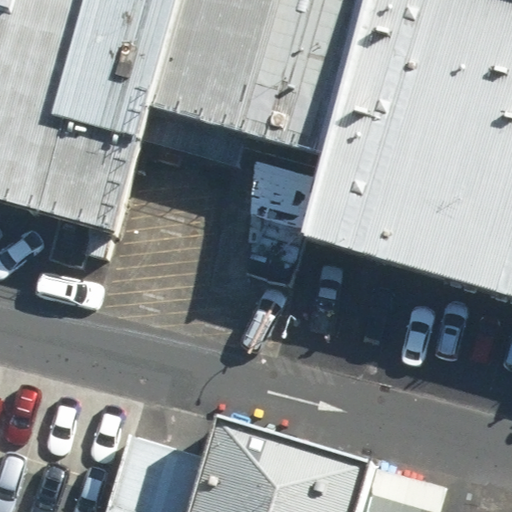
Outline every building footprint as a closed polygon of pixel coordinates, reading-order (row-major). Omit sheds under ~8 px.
[(0,0),(0,216),(108,245),(140,121),(170,129),(217,142),(317,169),(359,0),(0,0)] [(359,0),(317,169),(296,253),(377,278),(511,319),(511,13),(462,0),(359,0)] [(206,458),(188,511),(362,511),(376,467),(219,418),(206,458)] [(105,511),(188,511),(206,458),(130,434),(105,511)] [(362,511),(445,511),(452,491),(376,467),(362,511)]
